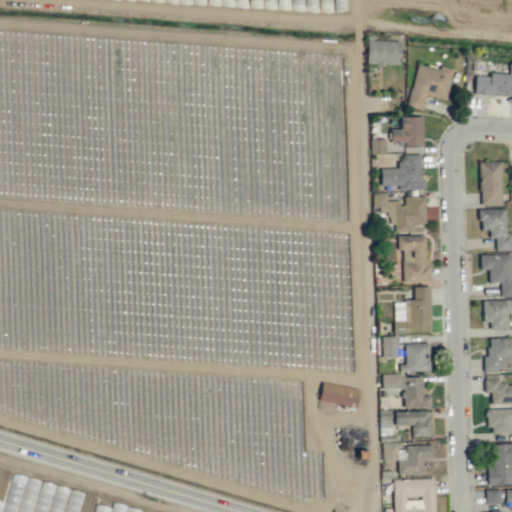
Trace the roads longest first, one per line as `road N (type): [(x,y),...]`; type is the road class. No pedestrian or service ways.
road 1 (residential): [(511,136),(462,144),(466,511)]
road 2 (secondary): [(0,444),(233,511)]
